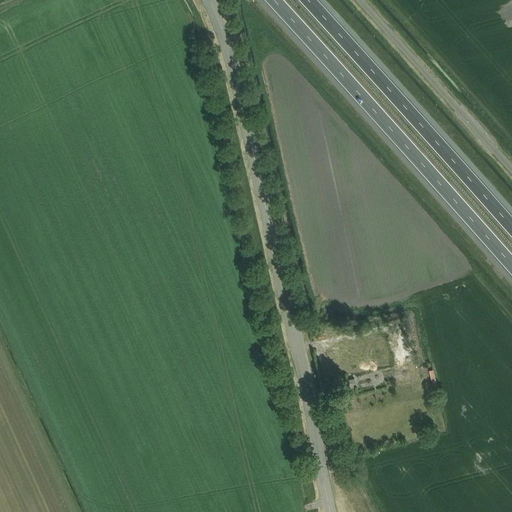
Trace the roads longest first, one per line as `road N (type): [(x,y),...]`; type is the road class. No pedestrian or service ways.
road 1 (unclassified): [(332,511),(228,53),(206,0)]
road 2 (motorway): [(268,0),(511,267)]
road 3 (motorway): [(511,223),(312,0)]
road 4 (unclassified): [(511,168),(359,0)]
